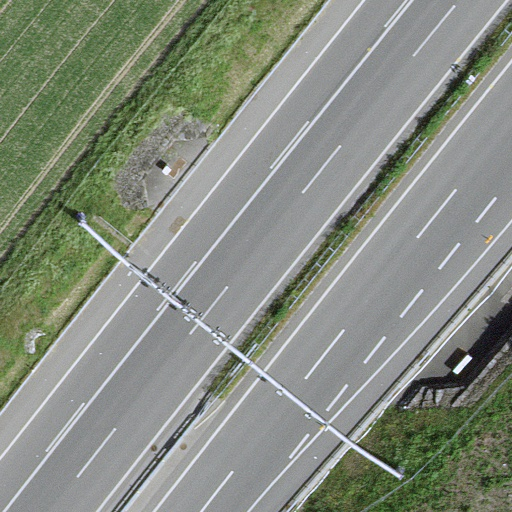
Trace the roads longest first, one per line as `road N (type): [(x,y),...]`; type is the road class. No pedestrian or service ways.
road 1 (motorway): [(458,0),(49,511)]
road 2 (motorway): [(201,511),(511,119)]
